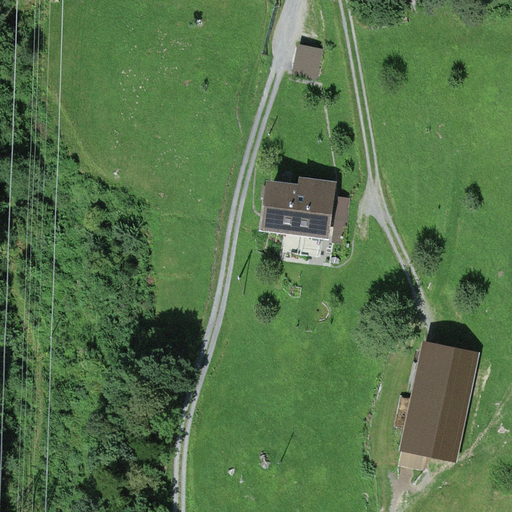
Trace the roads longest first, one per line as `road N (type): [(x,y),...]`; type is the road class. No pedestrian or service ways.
road 1 (track): [(296,0),(237,202),(222,299),(183,421),(179,511)]
road 2 (track): [(369,195),(416,288),(420,314),(384,416),(389,511)]
road 3 (track): [(420,314),(462,181)]
